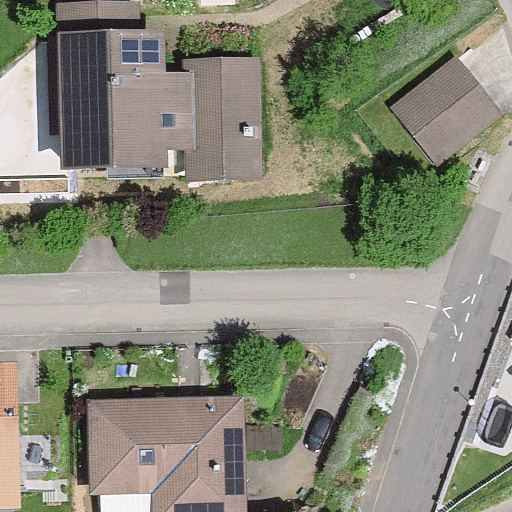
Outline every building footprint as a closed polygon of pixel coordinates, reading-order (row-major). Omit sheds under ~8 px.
[(167,4),(61,11),(72,179),(178,173),(167,4)] [(462,57),(392,109),(437,170),(507,117),(462,57)] [(269,64),(190,66),(194,191),(272,189),(269,64)] [(18,511),(15,376),(0,376),(0,511),(18,511)] [(246,511),(245,404),(88,407),(90,500),(98,500),(98,511),(246,511)]
